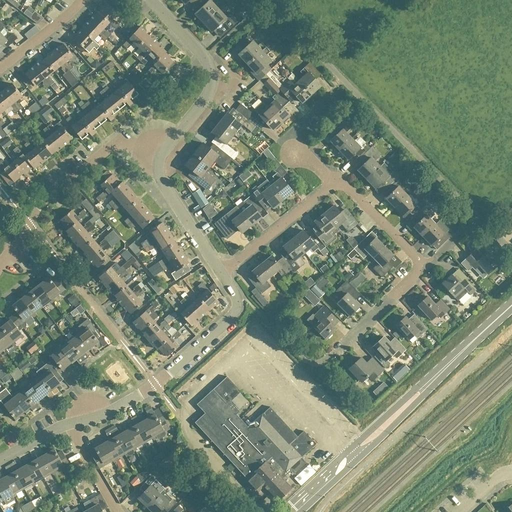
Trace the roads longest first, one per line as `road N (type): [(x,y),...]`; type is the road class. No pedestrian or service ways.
road 1 (unclassified): [(511,253),(263,0)]
road 2 (secondary): [(459,354),(282,511)]
road 3 (secondary): [(302,511),(459,354)]
road 4 (residential): [(0,266),(38,207),(121,140),(161,155)]
road 5 (unclassified): [(161,155),(209,91),(210,72),(148,0)]
road 6 (residential): [(219,275),(338,180)]
road 7 (unclassified): [(154,385),(235,314),(219,275)]
road 8 (unclassified): [(219,275),(168,196),(161,155)]
road 9 (residential): [(338,180),(301,158),(294,138),(336,94)]
road 10 (residential): [(335,353),(424,267)]
road 11 (residential): [(424,267),(338,180)]
